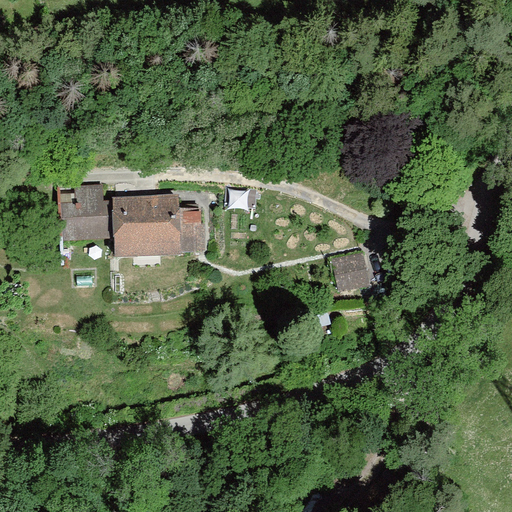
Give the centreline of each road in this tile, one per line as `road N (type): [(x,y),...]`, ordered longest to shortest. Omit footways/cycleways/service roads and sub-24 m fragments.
road 1 (unclassified): [(468,232),(413,344),(306,398),(189,425),(0,449)]
road 2 (unclassified): [(468,232),(380,229),(311,196),(257,182),(52,179)]
